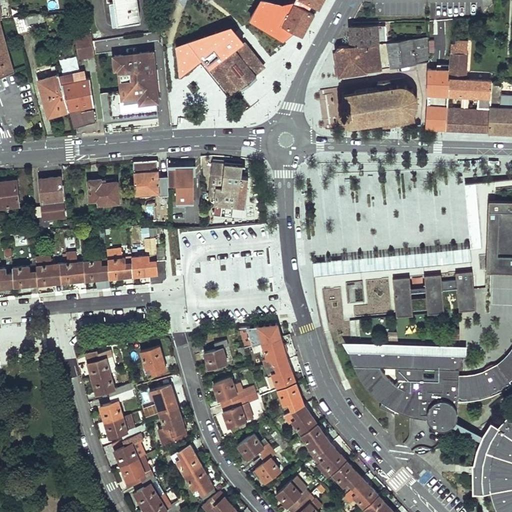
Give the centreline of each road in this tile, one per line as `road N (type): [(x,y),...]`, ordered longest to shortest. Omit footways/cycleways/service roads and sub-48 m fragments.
road 1 (secondary): [(0,152),(210,136),(286,139)]
road 2 (residential): [(263,511),(203,426),(169,297)]
road 3 (residential): [(58,307),(96,453),(124,511)]
road 4 (tertiary): [(400,479),(341,411),(296,296)]
road 5 (residential): [(420,146),(422,100),(413,76),(319,84),(302,78)]
road 6 (residential): [(287,242),(185,252),(190,295)]
road 7 (secondary): [(286,139),(420,146)]
